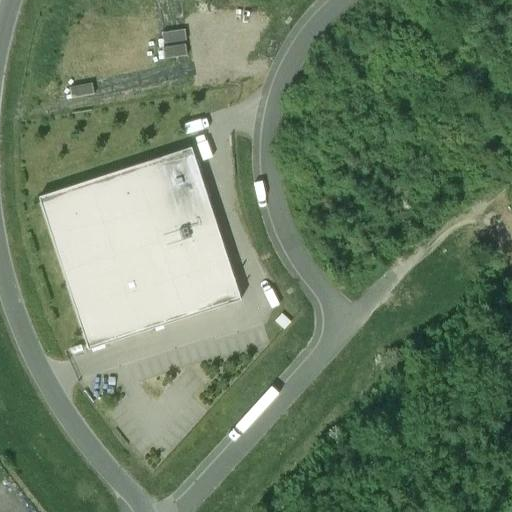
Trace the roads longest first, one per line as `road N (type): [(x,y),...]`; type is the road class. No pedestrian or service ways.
road 1 (unclassified): [(144,511),(59,406),(0,262)]
road 2 (track): [(342,322),(479,213)]
